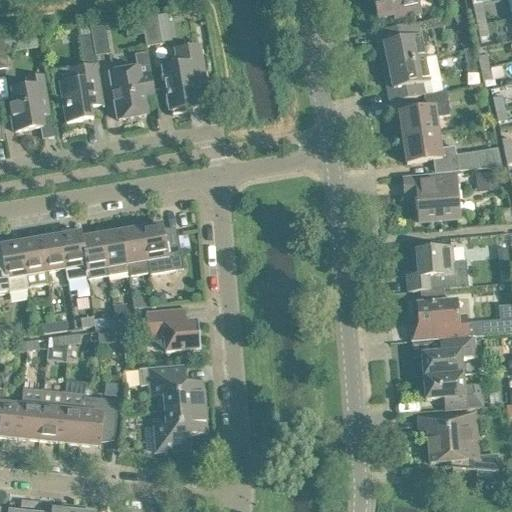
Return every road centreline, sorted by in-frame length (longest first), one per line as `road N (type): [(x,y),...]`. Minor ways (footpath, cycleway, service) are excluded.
road 1 (residential): [(359,511),(331,158)]
road 2 (residential): [(244,502),(218,174)]
road 3 (residential): [(244,502),(0,478)]
road 4 (residential): [(0,212),(218,174)]
road 5 (residential): [(206,134),(0,165)]
road 6 (residential): [(331,158),(300,0)]
